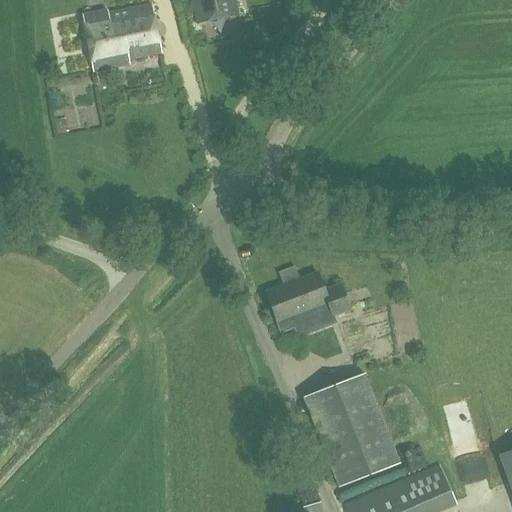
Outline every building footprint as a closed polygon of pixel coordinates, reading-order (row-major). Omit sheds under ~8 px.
[(191,0),(197,24),(238,15),(235,0),(191,0)] [(107,11),(83,16),(93,72),(129,65),(128,59),(161,53),(152,5),(127,10),(107,14),(107,11)] [(52,53),(54,69),(67,68),(65,52),(52,53)] [(73,117),(62,119),(65,137),(88,134),(84,102),(71,104),(73,117)] [(331,325),(329,318),(350,310),(341,285),(324,291),(317,273),(266,293),(277,323),(296,316),(303,336),(331,325)] [(303,398),(339,488),(399,464),(364,374),(303,398)] [(466,474),(487,472),(484,447),(463,450),(466,474)] [(511,451),(498,457),(511,494),(511,451)] [(346,506),(348,511),(431,511),(455,502),(440,466),(346,506)] [(323,511),(321,502),(303,507),(304,511),(323,511)]
